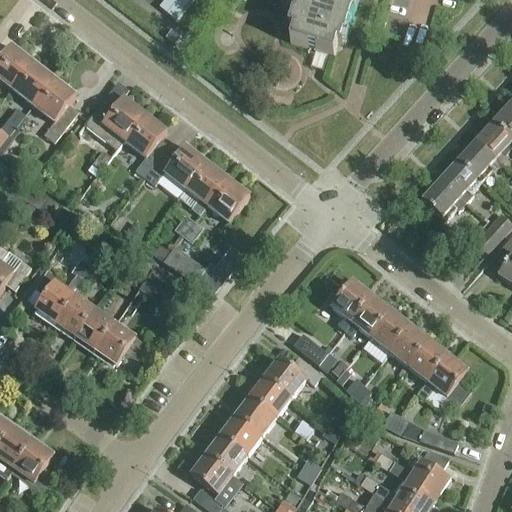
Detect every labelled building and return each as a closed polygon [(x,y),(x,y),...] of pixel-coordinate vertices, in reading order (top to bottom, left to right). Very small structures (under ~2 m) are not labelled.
[(167,0),(159,11),(175,23),(193,0),(167,0)] [(299,0),(289,33),(294,34),(291,47),(334,60),(338,48),(343,49),(358,0),(299,0)] [(0,84),(12,95),(34,67),(12,50),(5,58),(0,54),(0,84)] [(12,95),(34,111),(55,84),(34,67),(12,95)] [(55,84),(34,111),(54,128),(45,140),(55,148),(79,117),(69,110),(77,101),(68,93),(67,89),(60,83),(56,84),(55,84)] [(117,156),(125,147),(146,120),(124,103),(117,112),(106,103),(85,130),(117,156)] [(511,108),(494,128),(511,144),(511,108)] [(2,134),(10,141),(26,120),(18,114),(2,134)] [(136,176),(146,183),(170,152),(161,145),(168,137),(146,120),(125,147),(146,163),(136,176)] [(511,144),(494,128),(476,147),(496,165),(503,157),(507,160),(511,154),(511,144)] [(0,159),(1,160),(13,145),(9,141),(0,152),(0,159)] [(476,147),(458,166),(482,187),(492,176),(489,172),(496,165),(476,147)] [(165,178),(186,195),(208,168),(186,151),(179,159),(170,152),(146,183),(155,191),(165,178)] [(88,176),(97,182),(112,162),(103,156),(88,176)] [(482,187),(458,166),(440,186),(460,204),(466,209),(484,189),(482,187)] [(201,220),(208,211),(229,184),(208,168),(186,195),(180,203),(193,213),(192,214),(201,220)] [(2,169),(0,171),(0,185),(1,187),(10,175),(2,169)] [(229,184),(208,211),(229,229),(251,201),(229,184)] [(460,204),(440,186),(423,205),(446,226),(456,215),(459,217),(466,209),(460,204)] [(20,188),(15,195),(22,199),(26,192),(20,188)] [(25,203),(33,209),(41,197),(33,191),(25,203)] [(41,197),(33,209),(41,214),(49,202),(41,197)] [(49,202),(41,214),(52,222),(60,210),(49,202)] [(175,235),(184,242),(195,227),(187,220),(175,235)] [(511,228),(502,220),(491,232),(503,242),(511,232),(511,228)] [(138,248),(146,235),(134,227),(125,240),(138,248)] [(195,227),(184,242),(192,249),(204,234),(195,227)] [(503,242),(491,232),(473,251),(485,262),(503,242)] [(98,254),(106,260),(114,247),(106,242),(98,254)] [(498,281),(511,289),(511,243),(494,262),(506,269),(498,281)] [(114,247),(106,260),(114,265),(122,253),(114,247)] [(2,252),(0,255),(0,298),(6,290),(16,297),(32,274),(22,267),(14,278),(1,269),(10,257),(2,252)] [(165,267),(195,289),(207,274),(176,252),(165,267)] [(86,286),(93,275),(85,269),(77,280),(86,286)] [(137,281),(145,287),(154,275),(145,269),(137,281)] [(76,302),(84,290),(74,283),(66,295),(56,288),(60,283),(48,275),(28,305),(39,313),(37,316),(57,330),(76,302)] [(145,287),(139,294),(166,313),(180,293),(154,275),(145,287)] [(337,330),(345,336),(352,328),(373,301),(353,286),(332,313),(343,322),(337,330)] [(352,328),(371,344),(392,317),(373,301),(352,328)] [(57,330),(77,344),(96,316),(76,302),(57,330)] [(77,344),(96,357),(116,329),(96,316),(77,344)] [(371,344),(390,358),(411,331),(392,317),(371,344)] [(116,329),(96,357),(116,372),(124,361),(140,368),(147,352),(136,344),(136,343),(116,329)] [(390,358),(409,373),(430,346),(411,331),(390,358)] [(294,351),(319,370),(328,359),(303,339),(294,351)] [(409,373),(427,388),(449,361),(430,346),(409,373)] [(328,359),(319,370),(327,377),(336,365),(328,359)] [(449,361),(427,388),(418,401),(425,406),(434,393),(447,403),(460,413),(471,398),(459,388),(468,376),(449,361)] [(280,364),(265,384),(292,405),(307,385),(315,391),(322,381),(299,363),(291,373),(280,364)] [(339,382),(348,371),(342,366),(333,377),(339,382)] [(265,384),(250,403),(277,424),(292,405),(265,384)] [(347,395),(354,402),(364,391),(357,384),(347,395)] [(364,391),(354,402),(361,409),(371,398),(364,391)] [(250,403),(236,422),(263,443),(277,424),(250,403)] [(491,423),(496,411),(486,406),(480,418),(491,423)] [(385,431),(393,436),(400,423),(392,418),(385,431)] [(236,422),(221,441),(248,462),(263,443),(236,422)] [(0,453),(14,433),(0,423),(0,453)] [(333,423),(328,432),(341,440),(346,431),(333,423)] [(400,423),(393,436),(402,440),(409,427),(400,423)] [(341,440),(328,432),(323,441),(336,448),(341,440)] [(0,453),(0,465),(14,475),(34,447),(14,433),(0,453)] [(427,450),(454,459),(458,448),(431,438),(427,450)] [(221,441),(206,460),(234,481),(248,462),(221,441)] [(34,447),(14,475),(22,480),(19,484),(45,502),(59,483),(45,473),(54,461),(34,447)] [(407,488),(407,489),(436,507),(451,484),(441,477),(450,464),(428,456),(413,479),(396,469),(396,468),(381,459),(375,468),(407,488)] [(234,481),(206,460),(191,480),(219,501),(234,481)] [(308,465),(303,474),(316,481),(321,473),(308,465)] [(316,481),(303,474),(298,482),(311,490),(316,481)] [(383,505),(393,511),(432,511),(436,507),(407,489),(398,502),(382,491),(367,481),(361,491),(383,505)] [(193,505),(202,511),(223,511),(200,494),(193,505)]
